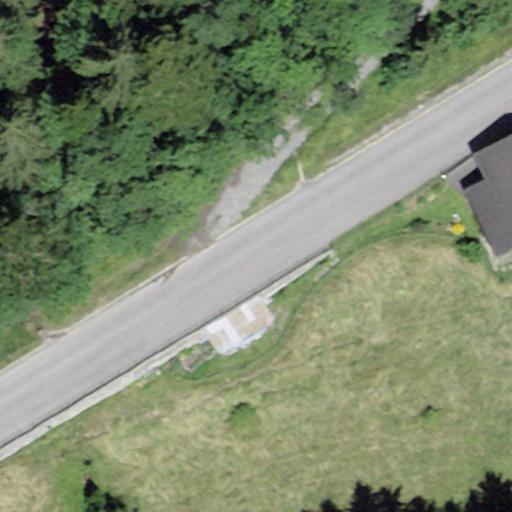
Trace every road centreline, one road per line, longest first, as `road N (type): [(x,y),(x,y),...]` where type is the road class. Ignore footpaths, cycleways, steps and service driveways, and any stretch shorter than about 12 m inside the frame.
road 1 (tertiary): [(511,86),(0,407)]
road 2 (track): [(190,292),(205,226),(409,0)]
